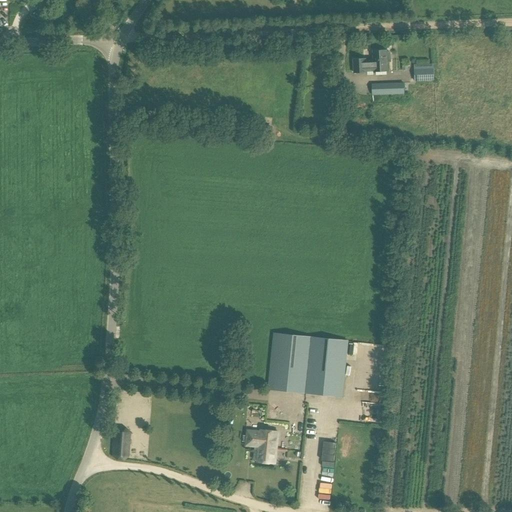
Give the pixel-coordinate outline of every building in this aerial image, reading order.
[(366,60),(353,61),(354,74),(367,73),(367,72),(374,72),(388,71),(387,60),(390,60),(389,50),(387,51),(386,49),(372,50),(373,60),(366,60)] [(434,68),(414,69),(415,82),(434,81),(434,68)] [(404,82),(372,83),(372,95),(405,94),(404,82)] [(275,334),(269,390),(342,397),(348,342),(312,338),(275,334)] [(244,396),(244,410),(259,411),(259,396),(244,396)] [(345,403),(344,413),(354,414),(355,404),(345,403)] [(112,432),(111,456),(116,461),(123,461),(128,458),(129,433),(125,428),(117,427),(112,432)] [(247,430),(245,446),(258,447),(257,462),(275,464),(278,432),(260,430),(260,432),(247,430)]
